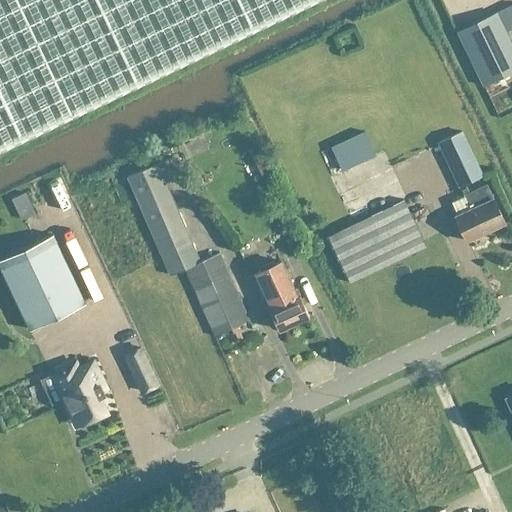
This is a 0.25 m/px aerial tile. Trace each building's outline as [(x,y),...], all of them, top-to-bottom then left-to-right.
[(0,0),(0,148),(312,0),(0,0)] [(511,43),(496,10),(456,30),(483,85),(511,71),(511,43)] [(375,155),(364,132),(285,168),(297,192),(375,155)] [(438,143),(459,188),(482,177),(460,133),(438,143)] [(243,146),(255,168),(269,160),(257,139),(243,146)] [(126,176),(136,200),(169,275),(185,268),(214,336),(248,321),(219,254),(199,262),(166,183),(180,177),(172,157),(157,164),(126,176)] [(355,209),(371,201),(360,179),(344,187),(355,209)] [(504,224),(485,185),(463,195),(470,209),(454,216),(466,242),(504,224)] [(349,283),(425,247),(403,201),(327,237),(349,283)] [(85,304),(55,241),(52,235),(0,259),(0,268),(29,331),(85,304)] [(270,310),(279,331),(308,317),(299,297),(297,298),(280,262),(255,274),(271,310),(270,310)] [(143,371),(122,326),(105,334),(126,379),(143,371)] [(75,426),(105,412),(98,397),(103,395),(97,381),(100,379),(92,361),(76,369),(74,363),(38,380),(50,406),(63,400),(75,426)]
